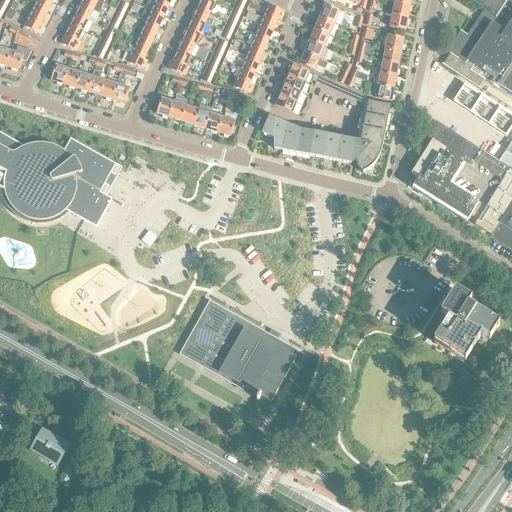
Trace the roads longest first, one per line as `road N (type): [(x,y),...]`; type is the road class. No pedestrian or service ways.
road 1 (tertiary): [(211,455),(0,335)]
road 2 (residential): [(434,0),(388,196)]
road 3 (residential): [(236,158),(300,8)]
road 4 (residential): [(388,196),(236,158)]
road 5 (residential): [(511,273),(388,196)]
road 6 (residential): [(130,129),(189,0)]
road 7 (tertiary): [(321,511),(211,455)]
